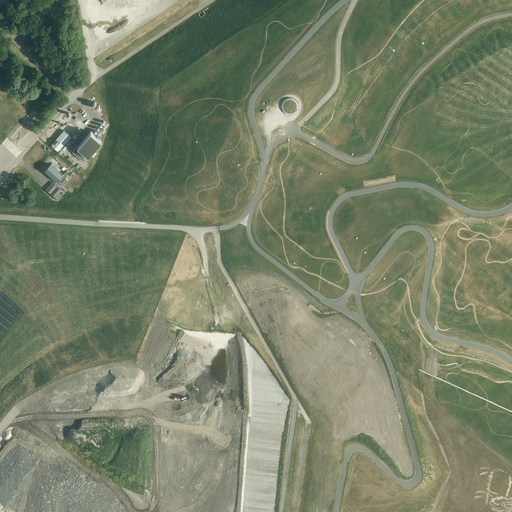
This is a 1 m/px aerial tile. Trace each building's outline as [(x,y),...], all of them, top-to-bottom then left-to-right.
[(289,115),(290,115),(291,114),(292,114),(293,114),(294,113),(295,113),(295,112),(296,112),(296,111),(297,110),(297,109),(297,108),(298,107),(298,106),(297,105),(297,104),(297,103),(296,102),(296,101),(295,101),(295,100),(294,100),(293,99),(292,99),(291,99),(290,98),(289,98),(288,99),(287,99),(286,99),(285,100),(284,100),(284,101),(283,101),(283,102),(282,103),(282,104),(281,105),(281,106),(281,107),(281,108),(282,109),(282,110),(283,111),(283,112),(284,112),(284,113),(285,113),(286,114),(287,114),(288,114),(289,115)] [(98,110),(102,106),(94,100),(91,104),(98,110)] [(81,117),(84,114),(81,111),(78,114),(75,112),(72,115),(76,119),(78,117),(78,116),(79,115),(81,117)] [(60,127),(63,130),(70,123),(67,120),(60,127)] [(51,145),(59,152),(72,136),(64,130),(51,145)] [(83,162),(101,141),(90,131),(72,152),(83,162)] [(74,165),(76,162),(69,156),(67,158),(74,165)] [(64,172),(67,168),(56,159),(53,163),(64,172)] [(57,182),(62,175),(50,164),(44,172),(57,182)] [(66,170),(62,175),(57,182),(59,184),(69,172),(66,170)] [(55,198),(61,190),(52,182),(45,190),(55,198)]
